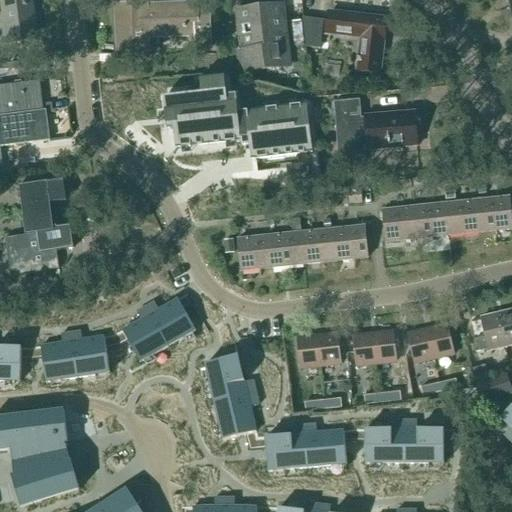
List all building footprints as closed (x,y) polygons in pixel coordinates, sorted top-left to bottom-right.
[(1,0),(7,44),(37,41),(31,0),(1,0)] [(147,4),(117,5),(118,25),(119,25),(120,53),(121,69),(115,69),(115,70),(148,69),(147,52),(141,52),(140,39),(195,37),(196,48),(211,47),(210,13),(195,13),(194,0),(193,0),(194,4),(147,6),(147,4)] [(242,73),(288,67),(281,6),(239,11),(243,51),(239,51),(242,73)] [(379,73),(385,20),(329,14),(326,34),(327,35),(328,32),(362,36),(358,70),(355,70),(355,71),(379,73)] [(320,49),(323,21),(302,19),(306,48),(320,49)] [(201,95),(163,99),(165,113),(166,123),(167,128),(173,127),(176,148),(181,148),(191,146),(194,146),(225,143),(235,142),(241,141),(242,146),(250,145),(251,160),(268,158),(268,160),(295,157),(295,155),(312,153),(309,127),(306,106),(237,114),(236,95),(226,96),(224,77),(200,80),(201,95)] [(0,118),(45,112),(45,111),(43,111),(39,82),(0,86),(0,118)] [(361,119),(359,101),(334,103),(338,159),(364,157),(364,151),(417,147),(415,113),(365,117),(365,119),(361,119)] [(45,112),(0,118),(0,167),(2,167),(0,153),(0,147),(49,142),(45,112)] [(289,190),(313,187),(311,166),(286,169),(289,190)] [(413,187),(426,186),(425,178),(412,179),(413,187)] [(26,236),(6,238),(11,277),(60,270),(57,251),(73,249),(70,228),(53,230),(50,204),(66,202),(63,180),(47,182),(19,186),(26,236)] [(399,190),(412,188),(411,181),(398,182),(399,190)] [(349,204),(362,203),(360,184),(348,185),(348,191),(349,204)] [(455,193),(446,194),(447,201),(456,200),(455,193)] [(477,201),(481,233),(511,229),(509,198),(477,201)] [(449,236),(481,233),(477,201),(446,205),(449,236)] [(417,240),(449,236),(446,205),(414,208),(417,240)] [(386,243),(417,240),(414,208),(383,211),(386,243)] [(323,220),(324,231),(331,230),(330,219),(323,220)] [(292,233),(301,232),(299,220),(291,221),(292,233)] [(332,230),(336,262),(367,259),(364,227),(332,230)] [(304,265),(336,262),(332,230),(301,234),(304,265)] [(272,269),(304,265),(301,234),(269,237),(272,269)] [(241,272),(272,269),(269,237),(238,240),(241,272)] [(225,254),(233,253),(232,240),(224,241),(225,254)] [(187,295),(178,300),(183,310),(193,305),(187,295)] [(158,311),(150,316),(168,348),(196,332),(183,310),(178,300),(158,311)] [(154,303),(145,308),(150,316),(158,311),(154,303)] [(145,308),(136,313),(141,321),(150,316),(145,308)] [(489,352),(511,346),(511,311),(481,319),(485,338),(473,341),(476,353),(488,350),(489,352)] [(141,321),(121,331),(127,341),(139,363),(168,348),(150,316),(141,321)] [(427,331),(434,359),(454,355),(447,327),(427,331)] [(121,331),(113,336),(116,347),(127,341),(121,331)] [(414,364),(434,359),(427,331),(408,336),(414,364)] [(81,332),(71,334),(72,342),(82,341),(81,332)] [(373,336),(376,365),(396,362),(393,333),(373,336)] [(71,334),(61,335),(62,344),(72,342),(71,334)] [(113,336),(104,338),(105,349),(116,347),(113,336)] [(317,338),(320,367),(340,364),(337,336),(317,338)] [(356,367),(376,365),(373,336),(353,338),(356,367)] [(82,341),(72,342),(77,379),(109,374),(105,349),(104,338),(82,341)] [(301,369),(320,367),(317,338),(297,340),(301,369)] [(62,344),(40,347),(41,359),(45,384),(77,379),(72,342),(62,344)] [(0,382),(20,383),(21,360),(21,348),(0,347),(0,382)] [(40,347),(31,349),(32,360),(41,359),(40,347)] [(236,347),(225,349),(227,360),(238,357),(236,347)] [(21,348),(21,360),(32,360),(31,349),(21,348)] [(227,360),(205,365),(214,404),(247,395),(244,383),(238,357),(227,360)] [(475,385),(489,381),(484,366),(471,370),(475,385)] [(477,388),(483,403),(511,393),(505,378),(477,388)] [(455,380),(438,384),(440,393),(457,389),(455,380)] [(253,381),(244,383),(247,395),(256,393),(253,381)] [(440,393),(438,384),(420,388),(422,397),(440,393)] [(399,392),(382,394),(383,403),(400,401),(399,392)] [(256,393),(247,395),(250,408),(259,406),(256,393)] [(383,403),(382,394),(364,396),(365,405),(383,403)] [(247,395),(214,404),(223,442),(246,436),(256,434),(250,408),(247,395)] [(340,399),(322,401),(323,410),(341,408),(340,399)] [(323,410),(322,401),(304,403),(305,412),(323,410)] [(63,412),(0,419),(0,452),(14,451),(17,476),(10,478),(20,509),(78,491),(69,460),(68,461),(63,445),(67,444),(63,412)] [(404,422),(392,422),(392,431),(404,431),(404,422)] [(417,422),(404,422),(404,431),(417,430),(417,422)] [(316,425),(303,426),(304,435),(317,434),(316,425)] [(303,426),(291,428),(292,437),(304,435),(303,426)] [(417,430),(404,431),(404,465),(444,465),(444,442),(444,430),(417,430)] [(454,430),(444,430),(444,442),(454,442),(454,430)] [(473,430),(462,435),(471,457),(482,453),(473,430)] [(353,431),(344,432),(344,443),(354,442),(353,431)] [(365,431),(353,431),(354,442),(365,442),(365,431)] [(365,431),(365,442),(365,465),(404,465),(404,431),(392,431),(365,431)] [(317,434),(304,435),(307,469),(346,466),(344,443),(344,432),(317,434)] [(256,434),(246,436),(249,452),(258,439),(256,434)] [(292,437),(265,439),(266,450),(268,473),(307,469),(304,435),(292,437)] [(258,439),(249,452),(266,450),(265,439),(258,439)] [(183,495),(183,497),(195,499),(197,487),(184,485),(184,488),(183,495)] [(92,511),(140,511),(127,490),(102,506),(92,511)] [(225,499),(214,499),(215,508),(225,508),(225,499)] [(235,499),(225,499),(225,508),(235,508),(235,499)]
